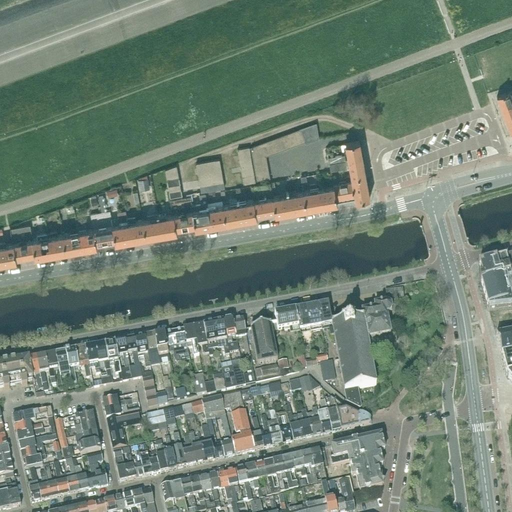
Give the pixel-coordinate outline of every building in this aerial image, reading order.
[(511,95),(510,91),(497,96),(510,133),(511,132),(511,95)] [(316,124),(303,129),(305,141),(306,143),(318,138),(316,124)] [(294,145),(300,143),(298,130),(292,133),(294,145)] [(263,143),(265,156),(271,154),(269,141),(263,143)] [(351,177),(366,174),(360,141),(345,144),(347,154),(328,158),(330,169),(333,168),(333,170),(349,167),(351,177)] [(266,159),(265,156),(263,143),(251,148),(254,162),(266,159)] [(255,168),(267,165),(266,159),(254,162),(255,168)] [(178,173),(176,165),(165,170),(166,175),(178,173)] [(268,171),(267,165),(255,168),(256,174),(268,171)] [(254,176),(253,170),(241,172),(242,178),(254,176)] [(268,171),(256,174),(257,180),(269,178),(268,171)] [(178,173),(166,175),(167,181),(179,179),(178,173)] [(355,200),(370,198),(366,174),(351,177),(352,180),(354,188),(355,195),(354,195),(355,200)] [(255,182),(254,176),(242,178),(244,185),(255,182)] [(355,195),(354,188),(352,180),(333,184),(333,186),(334,186),(335,192),(336,198),(354,195),(355,195)] [(224,182),(212,184),(213,190),(214,190),(225,188),(224,182)] [(275,212),(273,197),(270,182),(250,186),(253,200),(255,208),(256,215),(275,212)] [(212,184),(200,186),(201,192),(207,191),(213,190),(212,184)] [(336,198),(335,192),(334,186),(333,186),(303,191),(306,209),(337,204),(336,198)] [(275,215),(306,209),(303,191),(273,197),(275,212),(275,215)] [(101,212),(106,211),(103,193),(98,194),(101,212)] [(193,203),(192,194),(192,193),(186,194),(187,197),(170,200),(173,214),(176,229),(195,226),(194,218),(191,206),(192,206),(191,203),(193,203)] [(223,205),(208,208),(206,194),(200,195),(201,201),(202,201),(203,204),(192,206),(191,206),(194,218),(195,226),(195,229),(226,224),(223,205)] [(237,203),(237,201),(236,198),(230,200),(230,204),(223,205),(226,224),(257,218),(256,215),(255,208),(253,200),(237,203)] [(114,232),(112,225),(110,211),(106,211),(101,212),(90,214),(93,229),(96,244),(115,240),(114,232)] [(143,220),(128,222),(125,211),(118,212),(120,224),(112,225),(114,232),(115,240),(115,243),(146,238),(143,220)] [(157,217),(157,215),(156,214),(148,215),(149,219),(143,220),(146,238),(177,232),(176,229),(173,214),(157,217)] [(93,229),(86,230),(85,222),(77,223),(78,231),(63,234),(66,252),(97,247),(96,244),(93,229)] [(35,255),(32,239),(30,225),(10,229),(13,243),(14,250),(16,258),(35,255)] [(63,234),(58,235),(57,231),(37,235),(37,239),(32,239),(35,255),(35,258),(66,252),(63,234)] [(5,240),(0,241),(0,264),(17,261),(16,258),(14,250),(13,243),(6,244),(5,240)] [(505,258),(479,265),(482,276),(483,276),(483,278),(479,279),(480,283),(481,283),(488,309),(489,309),(511,306),(511,281),(505,258)] [(386,301),(403,299),(402,291),(386,292),(386,301)] [(392,311),(391,307),(387,304),(374,307),(375,311),(362,313),(363,319),(362,320),(360,320),(359,320),(357,321),(356,320),(356,321),(354,321),(352,321),(351,321),(350,321),(350,322),(348,322),(346,323),(346,322),(345,323),(345,322),(344,322),(344,323),(343,323),(342,323),(342,324),(340,324),(339,324),(338,324),(339,324),(336,325),(336,324),(335,325),(333,325),(332,325),(332,329),(333,330),(329,331),(330,338),(334,337),(339,361),(335,362),(338,379),(341,378),(341,380),(342,379),(347,403),(360,410),(357,393),(359,393),(369,392),(369,395),(377,393),(376,386),(372,368),(372,365),(378,364),(375,353),(374,353),(373,348),(397,344),(396,335),(390,336),(387,316),(390,315),(392,311)] [(332,325),(330,316),(328,305),(317,307),(321,331),(332,329),(332,325)] [(311,333),(321,331),(317,307),(306,309),(311,333)] [(300,335),(311,333),(306,309),(296,311),(295,311),(299,332),(300,335)] [(511,309),(489,312),(496,336),(511,333),(511,309)] [(290,334),(299,332),(295,311),(275,315),(276,325),(278,331),(285,329),(285,332),(290,331),(290,334)] [(250,357),(245,331),(243,319),(233,321),(236,337),(236,339),(242,338),(246,358),(250,357)] [(231,339),(236,337),(233,321),(227,322),(226,322),(223,323),(229,353),(234,352),(231,339)] [(229,353),(223,323),(213,325),(216,341),(218,350),(223,349),(225,356),(230,356),(229,353)] [(211,342),(216,341),(213,325),(207,326),(206,326),(203,326),(208,354),(209,358),(214,357),(212,350),(213,350),(211,342)] [(208,354),(203,326),(193,328),(197,346),(197,349),(202,348),(203,355),(208,354)] [(278,361),(271,326),(269,326),(264,327),(263,327),(263,328),(258,328),(257,328),(257,329),(252,329),(250,330),(257,365),(278,361)] [(197,349),(197,346),(193,328),(183,330),(187,350),(192,349),(194,358),(199,357),(197,349)] [(180,363),(190,361),(187,350),(183,330),(173,332),(177,352),(180,363)] [(180,363),(177,352),(173,332),(164,334),(168,354),(173,353),(174,359),(177,364),(180,363)] [(511,333),(496,336),(501,355),(511,352),(511,333)] [(170,363),(168,354),(164,334),(154,336),(158,357),(163,356),(165,364),(170,363)] [(161,373),(158,357),(154,336),(145,338),(148,357),(153,356),(157,374),(161,373)] [(150,368),(148,357),(145,338),(134,340),(138,357),(143,356),(145,368),(150,368)] [(138,357),(134,340),(124,342),(127,355),(132,354),(135,367),(130,368),(132,381),(142,379),(141,375),(138,357)] [(127,355),(124,342),(115,343),(114,343),(117,357),(123,356),(125,369),(120,370),(123,383),(132,381),(130,368),(127,355)] [(121,374),(117,357),(114,343),(105,345),(109,368),(114,368),(115,375),(121,374)] [(112,380),(109,368),(105,345),(102,346),(95,347),(98,364),(104,363),(105,372),(106,372),(107,377),(108,380),(102,381),(103,387),(113,385),(112,380)] [(102,381),(98,364),(95,347),(92,348),(86,349),(90,369),(94,368),(96,379),(92,380),(94,389),(103,387),(102,381)] [(86,377),(87,380),(91,379),(90,369),(86,349),(75,351),(79,368),(84,368),(86,377)] [(80,372),(79,368),(75,351),(69,352),(66,353),(69,368),(70,378),(72,384),(76,383),(74,373),(80,372)] [(429,370),(441,355),(436,351),(424,366),(429,370)] [(70,378),(69,368),(66,353),(65,353),(56,355),(58,368),(59,373),(61,380),(70,378)] [(59,373),(58,368),(56,355),(46,357),(49,372),(52,385),(56,384),(54,374),(59,373)] [(511,355),(502,358),(506,376),(511,373),(511,355)] [(43,393),(48,392),(44,373),(49,372),(46,357),(37,358),(39,368),(43,390),(43,393)] [(306,369),(306,368),(305,364),(304,357),(297,359),(300,370),(306,369)] [(43,390),(39,368),(37,358),(30,360),(29,361),(32,375),(35,375),(39,391),(43,390)] [(32,375),(29,361),(28,360),(15,362),(15,364),(12,364),(11,363),(0,365),(0,388),(3,388),(4,391),(10,390),(9,387),(15,386),(15,383),(20,382),(22,388),(27,387),(26,381),(33,380),(32,375)] [(321,371),(333,368),(332,362),(320,364),(321,371)] [(280,372),(279,368),(278,366),(258,369),(260,378),(280,374),(280,372)] [(244,387),(240,368),(239,367),(231,368),(236,388),(244,387)] [(226,391),(236,388),(231,368),(222,371),(223,378),(226,391)] [(334,374),(333,368),(321,371),(322,377),(334,374)] [(245,386),(255,384),(253,374),(243,376),(245,386)] [(323,383),(335,381),(334,374),(322,377),(323,383)] [(144,390),(154,388),(152,378),(142,380),(144,390)] [(196,396),(206,394),(203,378),(193,380),(196,396)] [(226,391),(223,378),(213,380),(216,391),(225,389),(226,391)] [(302,394),(312,392),(309,379),(308,378),(299,381),(301,388),(302,394)] [(320,388),(309,379),(311,387),(312,391),(312,392),(320,388)] [(301,388),(299,381),(289,383),(291,390),(301,388)] [(207,395),(216,393),(214,382),(204,384),(207,395)] [(167,402),(174,400),(170,385),(168,383),(163,384),(167,402)] [(270,395),(281,392),(279,384),(268,387),(270,395)] [(282,396),(290,395),(288,385),(280,387),(282,396)] [(146,399),(156,397),(154,388),(144,390),(146,399)] [(177,401),(186,399),(184,389),(176,391),(177,401)] [(250,391),(252,403),(262,401),(259,389),(255,390),(250,391)] [(243,405),(252,403),(250,391),(241,394),(243,405)] [(235,457),(254,452),(255,452),(251,436),(243,405),(241,394),(221,398),(225,417),(235,457)] [(163,399),(157,401),(156,397),(146,399),(148,409),(158,407),(164,405),(163,399)] [(206,422),(221,418),(225,417),(221,398),(201,403),(206,422)] [(125,402),(118,404),(117,399),(102,402),(103,402),(104,411),(119,408),(126,407),(125,402)] [(336,411),(332,412),(329,400),(324,401),(324,402),(332,434),(341,431),(336,411)] [(344,409),(342,408),(334,401),(336,411),(341,431),(345,431),(371,425),(371,424),(370,424),(370,422),(371,422),(344,409)] [(322,436),(324,436),(332,434),(324,402),(320,403),(322,414),(318,415),(319,421),(322,436)] [(191,405),(193,415),(193,416),(203,413),(201,403),(191,405)] [(184,417),(193,415),(191,405),(182,408),(184,417)] [(140,409),(127,412),(126,407),(119,408),(104,411),(106,420),(138,415),(141,414),(140,409)] [(294,427),(292,419),(290,407),(285,408),(286,414),(288,420),(293,443),(303,441),(299,426),(294,427)] [(175,419),(184,417),(182,408),(172,410),(175,419)] [(312,438),(313,438),(322,436),(319,421),(318,415),(317,413),(316,409),(311,410),(312,414),(307,415),(308,419),(312,438)] [(165,421),(175,419),(172,410),(163,412),(165,421)] [(303,441),(305,440),(312,438),(308,419),(307,415),(306,410),(301,411),(302,415),(297,416),(299,426),(303,441)] [(39,412),(13,418),(13,419),(15,427),(30,424),(35,423),(34,418),(40,417),(47,416),(46,411),(39,412)] [(165,424),(165,421),(163,412),(146,416),(148,428),(165,424)] [(273,448),(276,447),(282,445),(278,430),(274,412),(269,413),(272,422),(267,424),(269,432),(273,448)] [(95,424),(93,418),(93,414),(92,414),(68,420),(70,429),(74,428),(81,427),(95,424)] [(293,443),(288,420),(286,414),(281,415),(285,428),(278,430),(282,445),(293,443)] [(113,450),(126,447),(123,430),(140,426),(138,415),(106,420),(113,450)] [(226,459),(229,458),(235,457),(225,417),(221,418),(227,442),(222,443),(226,459)] [(273,448),(269,432),(267,424),(266,417),(261,418),(264,433),(260,434),(263,450),(273,448)] [(255,452),(263,450),(260,434),(256,419),(252,421),(255,435),(251,436),(255,452)] [(58,432),(64,431),(61,421),(55,422),(58,432)] [(216,445),(215,437),(211,421),(206,422),(207,427),(208,432),(215,461),(224,459),(221,444),(216,445)] [(31,428),(30,424),(15,427),(17,436),(43,430),(42,426),(31,428)] [(69,439),(75,438),(97,433),(95,424),(81,427),(74,428),(75,433),(67,435),(69,439)] [(205,464),(206,463),(215,461),(208,432),(207,427),(202,428),(203,431),(206,444),(201,446),(205,464)] [(19,444),(34,441),(33,437),(44,434),(43,430),(17,436),(19,444)] [(60,441),(66,440),(64,431),(58,432),(60,441)] [(199,439),(195,440),(193,432),(188,433),(189,438),(190,442),(195,466),(205,464),(201,446),(199,439)] [(77,447),(78,447),(85,445),(99,442),(97,433),(75,438),(77,447)] [(186,468),(182,452),(181,446),(178,434),(173,436),(176,449),(172,450),(176,470),(186,468)] [(42,444),(57,441),(56,436),(51,437),(34,441),(19,444),(21,453),(43,448),(42,444)] [(383,448),(384,448),(381,436),(331,448),(333,459),(330,459),(332,468),(349,463),(353,477),(356,477),(360,493),(382,488),(384,483),(381,482),(377,468),(383,467),(379,453),(381,452),(383,448)] [(163,451),(168,472),(176,470),(172,450),(169,438),(164,439),(166,447),(162,448),(163,451)] [(186,468),(189,467),(195,466),(190,442),(189,438),(184,439),(185,443),(186,445),(181,446),(182,452),(186,468)] [(62,451),(68,449),(66,440),(60,441),(62,451)] [(101,452),(100,448),(99,442),(85,445),(78,447),(81,456),(101,452)] [(152,476),(160,474),(155,453),(153,444),(149,445),(151,455),(147,456),(149,462),(152,476)] [(144,478),(152,476),(149,462),(147,456),(145,446),(141,447),(143,455),(139,456),(141,464),(144,478)] [(0,458),(9,456),(8,451),(7,448),(0,449),(0,458)] [(45,457),(44,452),(43,448),(21,453),(23,462),(45,457)] [(71,448),(68,449),(62,451),(65,460),(74,458),(71,448)] [(128,482),(129,482),(136,480),(132,466),(128,449),(125,450),(128,467),(125,468),(128,482)] [(125,468),(123,460),(121,450),(112,453),(115,462),(119,461),(121,469),(117,470),(120,484),(128,482),(125,468)] [(168,472),(163,451),(155,453),(160,474),(168,472)] [(323,485),(327,484),(319,451),(310,453),(315,471),(319,470),(323,485)] [(136,480),(137,480),(144,478),(141,464),(139,456),(138,452),(134,453),(137,465),(132,466),(136,480)] [(315,471),(310,453),(301,455),(304,469),(309,468),(311,476),(306,477),(309,486),(317,484),(315,471)] [(92,465),(98,464),(103,463),(101,455),(82,459),(84,467),(88,466),(92,465)] [(306,477),(304,469),(301,455),(292,457),(296,475),(301,474),(302,478),(306,477)] [(0,467),(11,465),(9,456),(0,458),(0,467)] [(42,463),(46,462),(45,457),(23,462),(25,471),(29,470),(34,469),(43,467),(42,463)] [(292,484),(292,482),(290,474),(294,473),(294,472),(291,458),(282,460),(285,475),(289,491),(298,489),(296,483),(292,484)] [(74,469),(72,460),(65,461),(67,469),(69,468),(70,475),(66,476),(71,495),(80,493),(74,471),(74,469)] [(280,493),(285,492),(281,476),(285,475),(282,460),(272,462),(276,477),(279,489),(280,493)] [(274,490),(274,488),(272,478),(276,477),(272,462),(264,464),(270,491),(271,497),(281,495),(280,493),(279,489),(274,490)] [(61,477),(61,475),(59,463),(54,464),(56,476),(61,498),(71,495),(66,476),(61,477)] [(100,474),(98,466),(98,464),(92,465),(88,466),(91,476),(86,477),(89,491),(108,487),(105,473),(100,474)] [(270,491),(264,464),(255,466),(258,482),(263,480),(266,495),(267,498),(271,497),(270,491)] [(0,476),(13,474),(11,465),(0,467),(0,476)] [(52,485),(50,477),(48,467),(43,468),(44,473),(51,500),(60,498),(57,484),(52,485)] [(259,490),(257,482),(253,467),(245,469),(248,484),(252,483),(254,491),(259,490)] [(82,478),(80,468),(74,469),(74,471),(80,493),(89,491),(86,477),(82,478)] [(42,502),(38,488),(34,469),(29,470),(32,484),(28,485),(32,504),(42,502)] [(253,501),(248,484),(245,469),(236,471),(239,486),(244,485),(246,493),(248,502),(253,501)] [(233,506),(238,504),(234,487),(238,486),(234,471),(226,473),(231,496),(233,506)] [(42,502),(51,500),(44,473),(40,474),(42,479),(41,480),(42,487),(38,488),(42,502)] [(226,497),(231,496),(226,473),(217,475),(220,490),(225,489),(226,497)] [(216,510),(220,509),(219,502),(216,491),(220,490),(217,475),(208,477),(212,492),(214,503),(216,510)] [(210,506),(207,494),(212,492),(208,477),(199,479),(204,503),(206,511),(208,511),(216,510),(215,505),(210,506)] [(204,503),(199,479),(190,482),(193,497),(198,496),(201,508),(196,509),(197,511),(201,511),(206,511),(204,503)] [(16,486),(12,487),(10,481),(5,482),(6,485),(12,509),(21,507),(16,486)] [(355,511),(351,495),(348,481),(339,483),(342,497),(345,511),(355,511)] [(196,508),(193,497),(190,482),(180,484),(184,499),(189,498),(192,509),(196,508)] [(336,511),(330,487),(330,483),(327,484),(323,485),(321,486),(322,492),(323,495),(326,511),(336,511)] [(186,511),(184,499),(180,484),(161,488),(166,511),(186,511)] [(6,511),(12,509),(6,485),(0,487),(0,498),(3,511),(6,510),(6,511)] [(312,488),(313,494),(322,492),(321,486),(321,485),(312,488)] [(345,511),(342,497),(338,498),(335,486),(330,487),(336,511),(345,511)] [(308,495),(313,494),(312,488),(303,490),(304,496),(308,495)] [(145,511),(155,511),(151,491),(141,493),(145,511)] [(141,511),(145,511),(141,493),(132,495),(135,509),(140,508),(141,511)] [(288,511),(298,511),(298,509),(295,498),(294,493),(289,494),(293,511),(288,511)] [(307,511),(317,511),(316,505),(313,494),(308,495),(310,503),(306,504),(306,507),(307,511)] [(135,511),(135,509),(132,495),(123,497),(126,511),(131,510),(131,511),(135,511)] [(317,511),(326,511),(323,495),(319,496),(320,504),(316,505),(317,511)] [(306,504),(304,496),(299,497),(302,508),(298,509),(298,511),(307,511),(306,507),(306,504)] [(126,511),(123,497),(113,500),(116,511),(121,511),(122,511),(121,511),(126,511)] [(276,511),(276,506),(274,498),(264,500),(265,504),(270,503),(271,507),(272,511),(276,511)] [(116,511),(113,500),(104,502),(106,511),(116,511)] [(96,511),(106,511),(104,502),(95,504),(96,511)]
